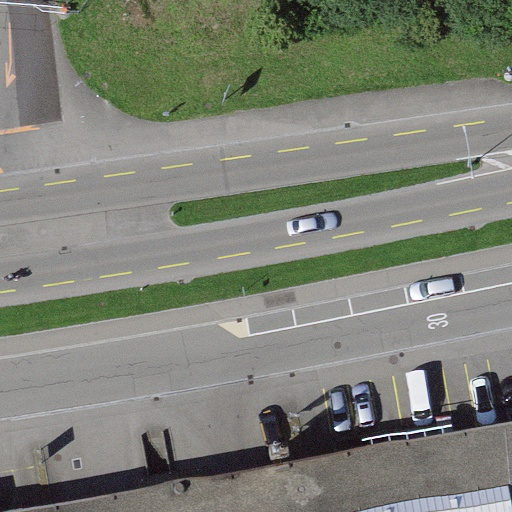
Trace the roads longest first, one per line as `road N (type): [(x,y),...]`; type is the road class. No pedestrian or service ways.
road 1 (primary): [(0,282),(511,188)]
road 2 (residential): [(0,391),(511,297)]
road 3 (primary): [(511,134),(0,209)]
